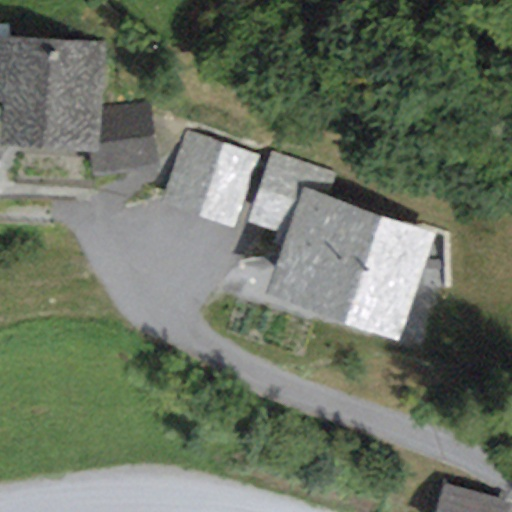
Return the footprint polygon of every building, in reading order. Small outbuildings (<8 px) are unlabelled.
[(0,92),(19,93),(18,125),(89,130),(96,51),(95,48),(69,45),(0,39),(0,92)] [(96,51),(89,130),(95,168),(155,158),(147,105),(124,109),(122,55),(96,51)] [(331,222),(339,197),(368,203),(377,166),(309,153),(295,210),(259,197),(262,187),(187,160),(178,185),(228,200),(209,253),(288,281),(313,216),(331,222)] [(391,237),(360,228),(368,203),(339,197),(331,222),(313,216),(288,281),(337,298),(344,277),(354,247),(384,257),(385,255),(391,237)] [(344,277),(393,293),(404,262),(385,255),(384,257),(354,247),(344,277)] [(440,511),(502,511),(505,502),(447,486),(440,511)]
